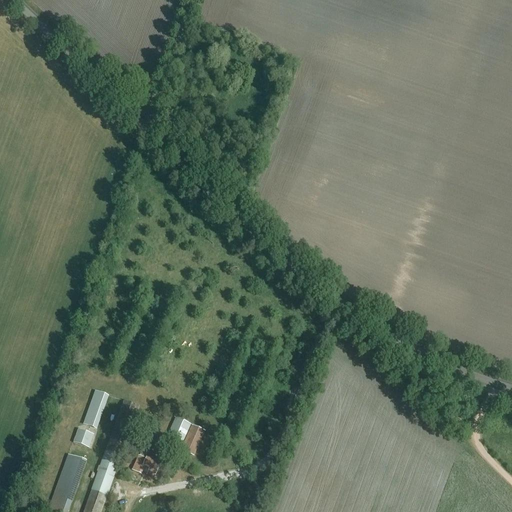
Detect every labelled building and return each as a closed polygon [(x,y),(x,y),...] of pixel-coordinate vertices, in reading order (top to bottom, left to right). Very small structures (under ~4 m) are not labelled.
[(97,430),(109,397),(95,392),(84,424),(97,430)] [(82,503),(86,504),(83,511),(101,511),(114,478),(112,477),(114,471),(116,472),(139,408),(123,402),(94,482),(90,480),(82,503)] [(180,451),(191,426),(175,419),(164,444),(180,451)] [(181,451),(194,457),(205,432),(192,426),(181,451)] [(89,449),(94,436),(78,430),(73,443),(89,449)] [(68,511),(86,462),(68,455),(48,511),(50,511),(68,511)] [(145,468),(149,470),(146,476),(153,479),(155,473),(156,474),(161,464),(146,457),(145,459),(139,456),(132,472),(142,476),(145,468)]
